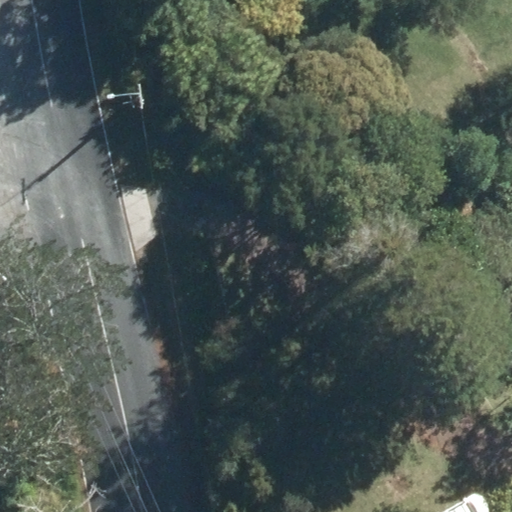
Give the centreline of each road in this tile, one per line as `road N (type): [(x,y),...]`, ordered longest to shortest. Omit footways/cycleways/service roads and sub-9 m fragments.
road 1 (unclassified): [(126,511),(46,152)]
road 2 (unclassified): [(46,152),(25,0)]
